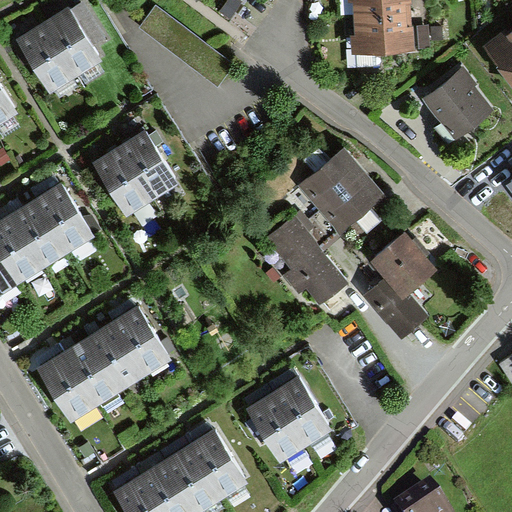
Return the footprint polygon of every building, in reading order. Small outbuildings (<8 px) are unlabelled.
[(70,0),(64,0),(44,13),(75,65),(100,50),(70,0)] [(411,0),(349,0),(350,2),(355,2),(357,38),(352,38),(353,55),(414,52),(413,29),(407,30),(405,6),(412,6),(411,0)] [(234,62),(155,2),(141,22),(219,82),(234,62)] [(44,13),(18,29),(49,80),(75,65),(44,13)] [(511,24),(481,47),(511,89),(511,24)] [(478,86),(465,68),(441,86),(423,100),(455,143),(494,113),(475,88),(478,86)] [(0,74),(0,114),(18,103),(0,74)] [(145,121),(120,137),(154,190),(179,175),(145,121)] [(154,190),(120,137),(95,153),(129,206),(154,190)] [(386,196),(346,148),(300,185),(341,233),(386,196)] [(58,174),(37,188),(71,238),(92,223),(58,174)] [(71,238),(37,188),(11,205),(44,256),(71,238)] [(44,256),(11,205),(0,212),(0,236),(22,270),(44,256)] [(320,304),(346,284),(307,233),(316,226),(302,208),(264,237),(294,275),(288,280),(300,295),(308,289),(320,304)] [(406,230),(371,261),(387,278),(404,298),(410,292),(439,268),(406,230)] [(0,284),(22,270),(0,236),(0,284)] [(404,298),(387,278),(364,298),(401,341),(431,317),(410,292),(404,298)] [(170,346),(137,295),(112,312),(146,362),(170,346)] [(146,362),(112,312),(90,327),(122,377),(146,362)] [(122,377),(90,327),(64,343),(96,394),(122,377)] [(96,394),(64,343),(39,359),(71,409),(96,394)] [(296,376),(271,393),(305,445),(331,428),(296,376)] [(271,393),(244,410),(279,463),(305,445),(271,393)] [(248,480),(213,426),(187,443),(222,497),(248,480)] [(198,511),(222,497),(187,443),(162,459),(195,511),(198,511)] [(195,511),(162,459),(138,474),(162,511),(195,511)] [(162,511),(138,474),(113,490),(126,511),(162,511)] [(455,511),(432,476),(395,501),(402,511),(455,511)]
